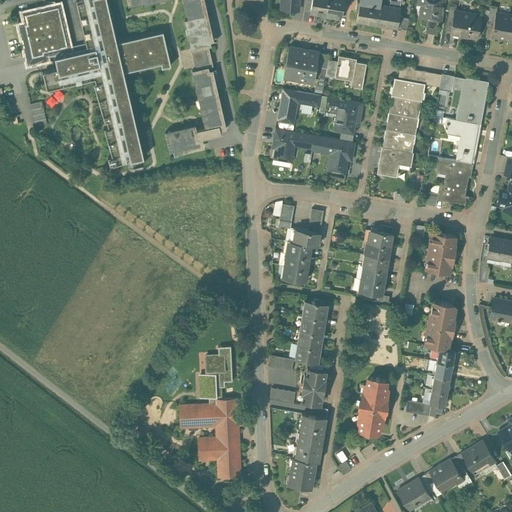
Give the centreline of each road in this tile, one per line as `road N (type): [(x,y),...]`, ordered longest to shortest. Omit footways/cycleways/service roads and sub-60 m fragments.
road 1 (residential): [(251,193),(251,138),(271,24),(507,65)]
road 2 (residential): [(275,511),(264,474),(251,193)]
road 3 (unclassified): [(211,511),(0,347)]
road 4 (residential): [(251,193),(289,190),(478,223)]
road 5 (residential): [(502,393),(474,324),(478,223)]
road 6 (residential): [(478,223),(507,65)]
road 7 (residential): [(375,468),(502,393)]
